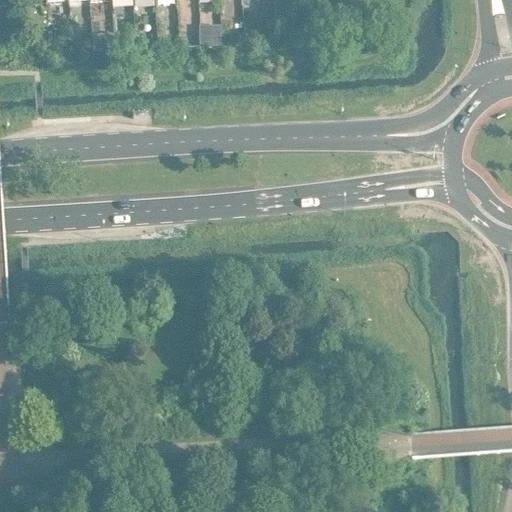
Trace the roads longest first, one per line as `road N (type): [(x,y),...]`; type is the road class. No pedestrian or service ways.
road 1 (secondary): [(379,133),(0,153)]
road 2 (secondary): [(0,216),(373,190)]
road 3 (secondary): [(491,70),(431,117),(379,133)]
